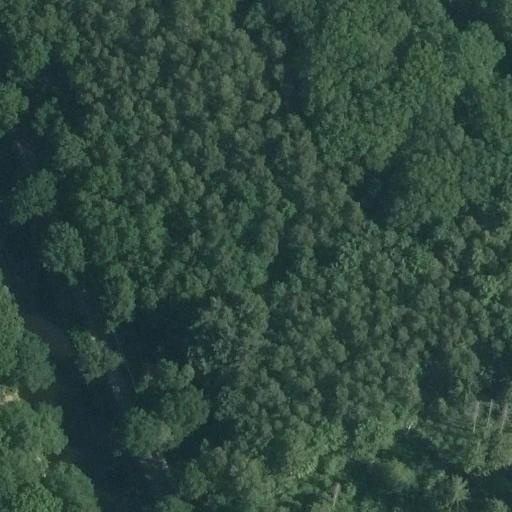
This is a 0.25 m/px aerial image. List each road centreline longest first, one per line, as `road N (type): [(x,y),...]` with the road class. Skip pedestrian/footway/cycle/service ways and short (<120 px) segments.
road 1 (track): [(115,362),(0,75)]
road 2 (track): [(175,511),(115,362)]
